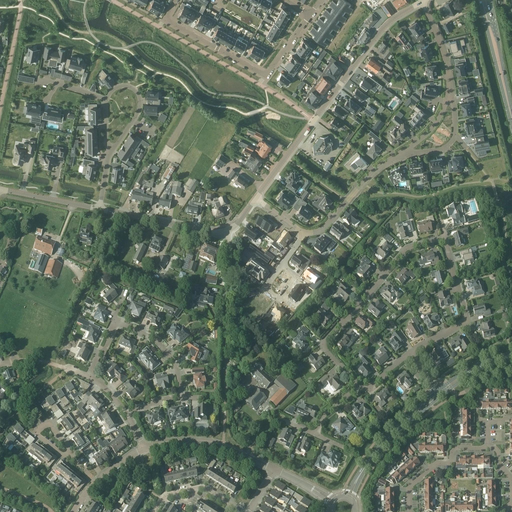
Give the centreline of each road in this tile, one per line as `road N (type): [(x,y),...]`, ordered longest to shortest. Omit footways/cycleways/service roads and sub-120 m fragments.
road 1 (tertiary): [(256,198),(377,34),(421,1)]
road 2 (residential): [(446,243),(437,238),(402,250),(320,340),(361,390)]
road 3 (residential): [(87,375),(118,320),(149,336),(167,359),(172,390),(124,412)]
road 4 (residential): [(164,20),(266,76),(311,13)]
road 5 (residential): [(225,369),(226,231)]
road 6 (residential): [(273,469),(211,440),(144,448)]
road 7 (tertiary): [(349,493),(388,435),(438,393)]
road 8 (tertiary): [(99,210),(226,231)]
road 9 (residential): [(304,232),(325,225),(399,154)]
road 10 (primary): [(511,120),(482,0)]
road 11 (residential): [(486,444),(454,448),(448,460),(429,464),(408,484),(411,511)]
